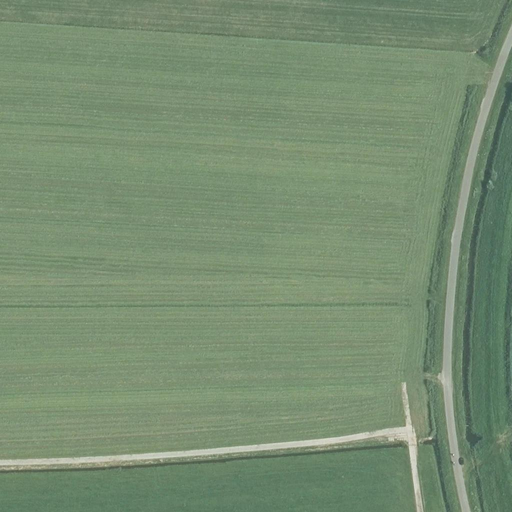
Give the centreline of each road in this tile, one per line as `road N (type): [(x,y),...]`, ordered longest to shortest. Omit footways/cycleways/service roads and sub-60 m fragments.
road 1 (unclassified): [(466,511),(449,417),(450,285),(479,123),(511,33)]
road 2 (track): [(403,388),(408,432),(0,462)]
road 3 (track): [(511,507),(492,412),(499,235),(511,181)]
